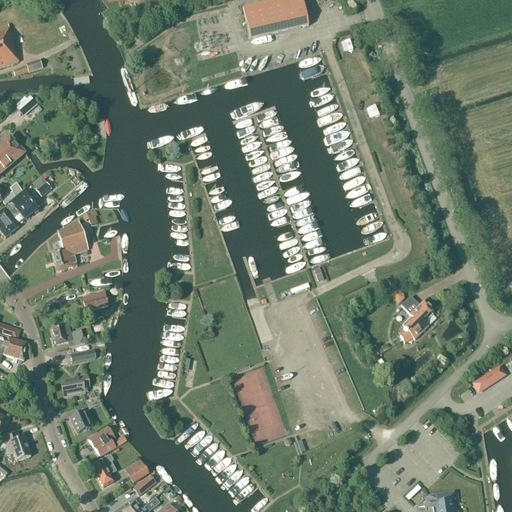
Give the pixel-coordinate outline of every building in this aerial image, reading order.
[(308,27),(301,0),(281,0),(242,9),(250,41),(308,27)] [(0,68),(18,63),(8,26),(0,28),(0,68)] [(75,52),(67,55),(69,61),(77,58),(75,52)] [(25,68),(11,72),(14,79),(35,72),(33,63),(25,66),(25,68)] [(36,106),(29,98),(16,109),(23,118),(36,106)] [(366,107),(370,117),(380,113),(376,103),(366,107)] [(0,174),(0,175),(24,155),(9,138),(0,145),(0,174)] [(50,190),(45,184),(40,178),(31,186),(41,198),(50,190)] [(9,204),(22,219),(37,206),(25,191),(9,204)] [(4,206),(15,197),(12,193),(1,202),(4,206)] [(5,239),(18,229),(11,221),(17,216),(9,206),(0,213),(0,233),(5,239)] [(88,221),(91,228),(97,225),(95,219),(93,219),(91,214),(83,218),(85,222),(88,221)] [(77,268),(73,256),(87,251),(77,222),(62,228),(63,231),(57,233),(62,250),(52,253),(57,273),(77,268)] [(323,281),(318,270),(313,271),(318,283),(323,281)] [(403,294),(396,292),(392,296),(393,303),(400,304),(404,300),(403,294)] [(104,293),(82,299),(83,304),(85,313),(107,307),(104,293)] [(404,333),(405,334),(399,337),(404,345),(412,340),(414,342),(428,328),(422,322),(433,312),(423,302),(409,317),(413,321),(403,330),(405,333),(404,333)] [(89,326),(92,335),(104,332),(101,323),(89,326)] [(54,344),(55,345),(55,347),(67,344),(69,349),(84,346),(81,331),(70,334),(67,324),(62,326),(51,329),(54,342),(54,343),(54,344)] [(20,332),(0,325),(0,336),(16,342),(20,332)] [(0,362),(2,357),(23,363),(26,346),(0,337),(0,362)] [(369,350),(374,358),(388,350),(385,345),(378,350),(375,346),(369,350)] [(70,356),(71,364),(85,362),(84,354),(70,356)] [(503,378),(497,369),(475,384),(480,393),(503,378)] [(84,396),(83,389),(89,388),(87,377),(80,379),(80,380),(60,384),(63,400),(84,396)] [(89,429),(82,414),(87,412),(85,406),(74,409),(76,417),(70,419),(77,435),(89,429)] [(0,434),(8,422),(0,416),(0,434)] [(88,442),(99,459),(126,443),(122,438),(115,442),(114,441),(115,440),(107,428),(88,442)] [(13,455),(16,463),(30,458),(24,439),(19,441),(17,435),(3,440),(9,457),(13,455)] [(109,477),(116,473),(107,458),(100,461),(90,467),(99,482),(109,477)] [(148,476),(140,462),(124,472),(132,486),(148,476)] [(133,490),(139,498),(155,485),(149,478),(133,490)] [(458,511),(458,510),(456,511),(455,502),(457,501),(456,494),(426,498),(427,505),(424,506),(425,511),(431,510),(431,511),(458,511)] [(133,504),(122,511),(148,511),(158,504),(154,499),(143,508),(139,511),(133,504)]
